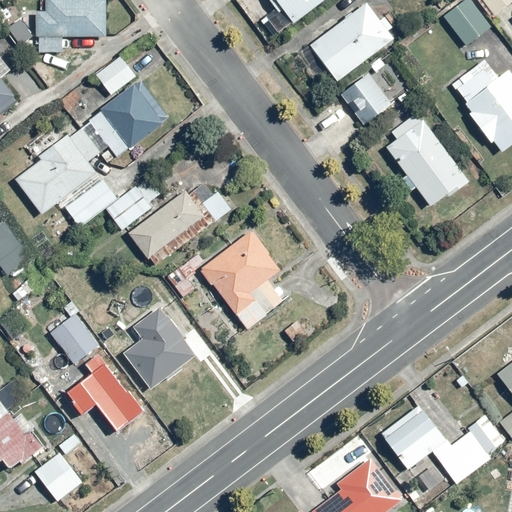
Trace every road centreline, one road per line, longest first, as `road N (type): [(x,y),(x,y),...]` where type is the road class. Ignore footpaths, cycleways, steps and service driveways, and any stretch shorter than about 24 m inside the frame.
road 1 (residential): [(159,0),(411,325)]
road 2 (tertiary): [(411,325),(165,511)]
road 3 (tertiary): [(511,249),(411,325)]
